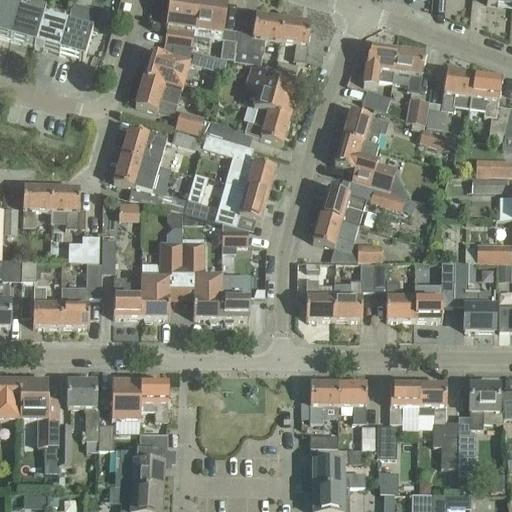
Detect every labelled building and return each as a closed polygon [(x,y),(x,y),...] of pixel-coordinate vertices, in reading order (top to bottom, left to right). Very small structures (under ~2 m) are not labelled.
[(0,0),(0,40),(8,43),(20,2),(12,0),(0,0)] [(191,54),(194,34),(198,0),(170,0),(167,24),(170,24),(169,34),(166,34),(164,48),(172,50),(191,54)] [(198,0),(194,34),(209,36),(208,42),(220,43),(222,26),(223,26),(226,4),(198,0)] [(511,0),(486,0),(486,7),(511,9),(511,0)] [(8,43),(33,50),(45,9),(20,2),(8,43)] [(71,7),(68,16),(57,56),(83,64),(91,36),(95,37),(102,16),(71,7)] [(33,50),(57,56),(68,16),(45,9),(33,50)] [(279,46),(282,24),(255,20),(252,38),(237,36),(235,46),(233,64),(233,66),(260,70),(263,44),(279,46)] [(310,28),(282,24),(279,46),(295,49),(292,65),(305,67),(310,28)] [(150,57),(142,84),(174,93),(180,95),(181,94),(185,79),(188,68),(200,71),(203,59),(190,55),(191,54),(172,50),(168,62),(160,60),(150,57)] [(391,87),(396,54),(368,50),(363,89),(375,91),(378,75),(393,77),(391,87)] [(396,54),(391,87),(406,89),(405,95),(418,97),(420,81),(421,81),(424,58),(396,54)] [(277,65),(274,77),(294,81),(296,70),(277,65)] [(251,111),(256,113),(289,122),(297,95),(279,90),(282,79),(250,70),(243,93),(255,97),(251,111)] [(441,115),(428,113),(425,134),(440,139),(443,115),(453,116),(453,111),(469,113),(473,79),(446,75),(442,98),(443,98),(441,115)] [(501,147),(502,140),(510,112),(497,112),(501,83),(473,79),(469,113),(483,116),(482,121),(491,122),(487,147),(501,147)] [(180,95),(174,93),(142,84),(134,111),(157,117),(157,116),(173,120),(180,95)] [(385,119),(390,105),(367,96),(361,110),(385,119)] [(411,128),(422,132),(425,134),(428,113),(426,112),(427,106),(410,103),(406,127),(411,128)] [(511,111),(510,112),(502,140),(511,139),(511,111)] [(205,140),(252,154),(253,153),(248,152),(251,140),(260,143),(281,149),(289,122),(256,113),(251,128),(247,127),(244,137),(209,126),(205,140)] [(174,132),(205,140),(209,126),(203,125),(204,122),(179,115),(174,132)] [(349,116),(341,143),(374,152),(378,137),(383,139),(387,126),(371,121),(371,122),(349,116)] [(425,134),(422,132),(421,135),(418,147),(454,157),(458,146),(440,139),(425,134)] [(128,134),(120,161),(158,172),(163,156),(166,144),(128,134)] [(201,153),(204,143),(175,135),(171,147),(201,156),(201,153)] [(205,140),(204,143),(201,153),(227,161),(225,171),(229,172),(225,187),(245,192),(245,193),(267,200),(275,173),(249,165),(252,154),(205,140)] [(377,153),(374,152),(341,143),(334,170),(353,175),(350,187),(410,204),(392,173),(375,167),(376,165),(374,164),(377,153)] [(154,187),(158,172),(120,161),(112,188),(135,194),(135,193),(151,197),(154,187)] [(511,165),(490,166),(489,180),(511,180),(511,165)] [(471,183),(471,196),(507,196),(507,184),(471,183)] [(239,220),(240,221),(260,226),(267,200),(245,193),(245,192),(225,187),(214,225),(221,227),(235,231),(239,220)] [(35,216),(50,216),(51,193),(23,192),(22,214),(23,214),(22,232),(35,232),(35,216)] [(79,194),(51,193),(50,216),(51,216),(50,228),(65,229),(65,233),(84,233),(84,215),(78,215),(79,194)] [(327,193),(319,219),(357,230),(365,203),(349,198),(349,199),(327,193)] [(400,215),(403,203),(372,194),(369,206),(400,215)] [(187,205),(185,217),(208,221),(210,209),(187,205)] [(119,207),(118,225),(140,225),(140,207),(119,207)] [(3,239),(15,239),(17,213),(4,213),(3,239)] [(181,232),(182,218),(166,215),(166,226),(172,232),(181,232)] [(357,230),(319,219),(312,246),(334,253),(334,252),(350,256),(353,245),(357,230)] [(221,255),(235,255),(235,250),(247,250),(247,235),(235,231),(221,227),(221,255)] [(81,266),(98,267),(98,241),(82,241),(81,266)] [(101,245),(101,269),(101,278),(114,278),(114,245),(101,245)] [(169,292),(181,293),(182,256),(181,256),(181,248),(160,248),(160,282),(141,282),(141,287),(140,323),(143,323),(144,326),(151,326),(153,323),(168,323),(169,292)] [(464,251),(464,268),(474,268),(498,269),(509,269),(510,250),(476,249),(476,252),(464,251)] [(356,266),(380,266),(380,250),(356,250),(356,266)] [(218,323),(220,324),(221,280),(202,279),(202,256),(182,256),(181,293),(193,293),(192,323),(208,323),(210,327),(216,327),(218,323)] [(20,265),(1,265),(1,283),(1,286),(20,286),(20,265)] [(20,265),(20,286),(36,286),(36,265),(20,265)] [(385,325),(413,325),(413,302),(398,302),(398,286),(388,286),(388,268),(373,268),(373,269),(373,296),(385,296),(385,325)] [(454,268),(454,280),(453,289),(453,311),(464,311),(463,335),(493,336),(493,295),(466,295),(466,288),(474,288),(474,268),(464,268),(454,268)] [(100,278),(101,278),(101,269),(87,269),(86,293),(61,292),(60,309),(60,332),(88,332),(88,310),(88,303),(100,303),(100,278)] [(333,288),(333,290),(333,324),(361,325),(361,296),(373,296),(373,269),(359,269),(359,285),(349,285),(349,289),(333,288)] [(511,285),(511,269),(497,270),(498,286),(511,285)] [(220,324),(221,324),(223,327),(231,327),(233,324),(248,324),(249,280),(221,280),(220,324)] [(413,302),(413,325),(441,325),(441,311),(453,311),(453,289),(454,280),(440,280),(440,286),(429,286),(413,286),(413,302)] [(140,323),(141,287),(126,287),(126,283),(113,283),(113,300),(112,322),(140,323)] [(305,324),(333,324),(333,290),(318,290),(318,285),(305,285),(305,324)] [(0,331),(9,331),(9,311),(9,290),(0,290),(0,331)] [(32,331),(60,332),(60,309),(45,309),(46,293),(33,292),(33,309),(32,309),(32,331)] [(0,424),(18,425),(18,408),(19,408),(19,385),(0,385),(0,424)] [(47,386),(19,385),(19,408),(18,408),(18,425),(36,425),(37,452),(56,452),(59,452),(58,431),(59,405),(57,405),(57,408),(47,408),(47,386)] [(99,454),(99,430),(98,430),(99,412),(95,412),(95,386),(67,386),(67,413),(85,414),(84,445),(85,445),(85,456),(99,456),(99,454)] [(111,386),(111,406),(111,425),(139,425),(139,409),(139,387),(111,386)] [(139,387),(139,409),(140,409),(139,416),(155,416),(154,426),(167,426),(167,387),(139,387)] [(337,411),(337,388),(309,388),(309,428),(322,428),(322,411),(337,411)] [(365,389),(337,388),(337,411),(353,411),(353,428),(365,428),(365,389)] [(401,412),(417,412),(417,389),(389,389),(389,428),(401,428),(401,412)] [(457,461),(457,440),(457,428),(445,428),(445,389),(417,389),(417,412),(417,421),(432,421),(432,451),(440,451),(440,472),(457,473),(457,461)] [(498,416),(498,410),(498,390),(469,390),(468,416),(469,416),(469,434),(482,434),(482,427),(502,427),(501,416),(498,416)] [(511,394),(501,396),(503,423),(511,422),(511,394)] [(99,454),(99,456),(108,455),(112,455),(112,430),(99,430),(99,454)] [(70,431),(58,431),(59,452),(56,452),(57,470),(70,470),(70,431)] [(337,454),(360,454),(376,454),(377,432),(360,432),(360,444),(337,444),(337,454)] [(377,432),(376,454),(376,469),(395,469),(395,432),(377,432)] [(138,438),(138,454),(163,455),(166,455),(167,439),(138,438)] [(337,454),(337,444),(337,441),(309,440),(309,453),(316,454),(337,454)] [(473,440),(457,440),(457,461),(457,473),(457,480),(473,479),(473,440)] [(115,476),(114,491),(121,491),(162,494),(162,493),(161,493),(162,469),(163,469),(163,468),(162,468),(163,455),(138,454),(135,454),(120,454),(118,476),(115,476)] [(337,454),(316,454),(317,466),(312,466),(312,467),(313,467),(313,492),(348,491),(364,491),(364,478),(343,478),(343,466),(360,466),(360,454),(337,454)] [(395,476),(378,476),(379,491),(380,498),(394,498),(395,476)] [(502,477),(483,479),(484,493),(504,492),(502,477)] [(430,486),(418,486),(418,498),(430,498),(430,486)] [(120,511),(159,511),(161,494),(162,494),(121,491),(120,511)] [(348,511),(348,491),(313,492),(313,511),(348,511)] [(46,510),(58,510),(58,499),(46,499),(46,510)] [(431,511),(432,499),(411,499),(411,508),(413,511),(431,511)] [(431,511),(444,511),(445,500),(432,499),(431,511)]
